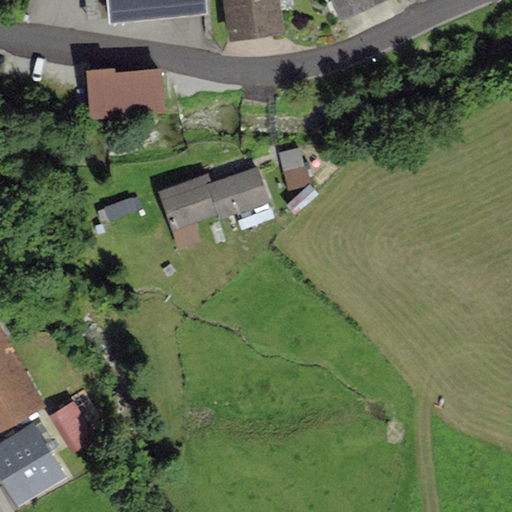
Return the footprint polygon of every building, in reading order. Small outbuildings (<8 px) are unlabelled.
[(86,0),(89,23),(120,20),(120,26),(214,16),(212,0),(86,0)] [(289,0),(227,0),(233,49),(293,43),(289,0)] [(407,0),(336,0),(350,28),(408,1),(407,0)] [(168,76),(96,79),(98,119),(170,116),(168,76)] [(280,146),(289,182),(311,177),(302,141),(280,146)] [(208,174),(160,189),(173,227),(222,211),(226,224),(278,207),(265,168),(212,185),(208,174)] [(0,325),(0,426),(43,402),(0,325)] [(77,406),(52,422),(75,458),(100,442),(77,406)]
